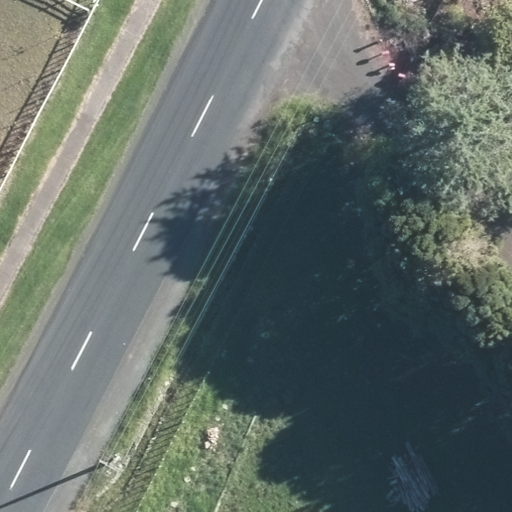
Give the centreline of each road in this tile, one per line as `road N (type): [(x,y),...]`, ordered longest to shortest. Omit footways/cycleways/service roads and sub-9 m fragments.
road 1 (unclassified): [(5,511),(269,0)]
road 2 (unknown): [(329,0),(511,223)]
